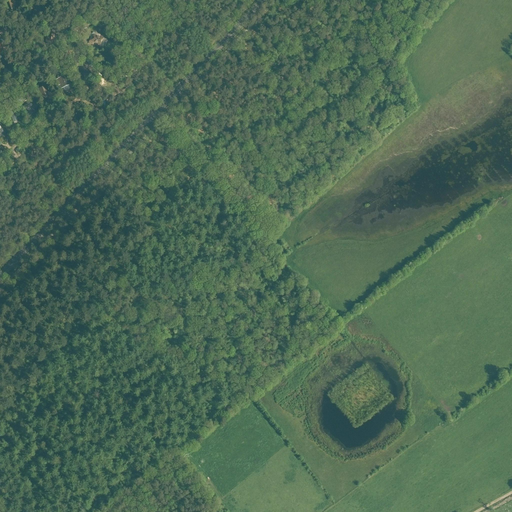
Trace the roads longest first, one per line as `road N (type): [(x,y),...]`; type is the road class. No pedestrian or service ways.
road 1 (secondary): [(0,276),(263,0)]
road 2 (track): [(157,110),(286,251)]
road 3 (track): [(0,162),(40,133),(104,111),(104,98)]
road 4 (track): [(176,91),(94,0)]
